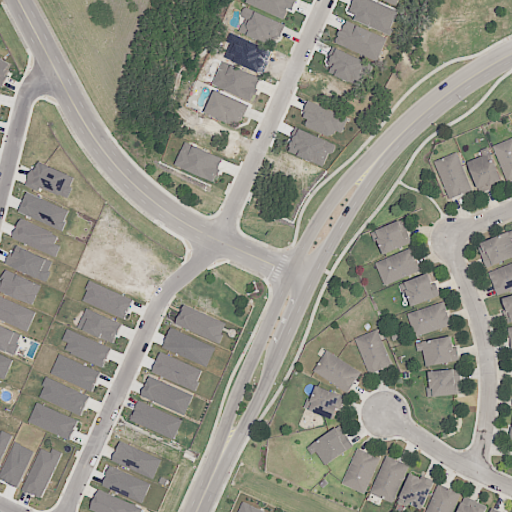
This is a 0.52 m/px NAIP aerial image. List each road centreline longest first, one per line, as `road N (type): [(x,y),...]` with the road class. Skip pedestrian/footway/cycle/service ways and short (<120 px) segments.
road 1 (residential): [(16,0),(99,145),(132,182),(212,238),(311,281)]
road 2 (residential): [(383,152),(342,185),(290,272),(204,492)]
road 3 (residential): [(204,492),(383,152)]
road 4 (residential): [(64,511),(150,310),(212,238)]
road 5 (residential): [(212,238),(228,219),(326,0)]
road 6 (residential): [(474,472),(491,383),(453,241)]
road 7 (residential): [(383,152),(438,100),(511,54)]
road 8 (residential): [(511,489),(387,416)]
road 9 (residential): [(48,59),(27,84),(0,169)]
